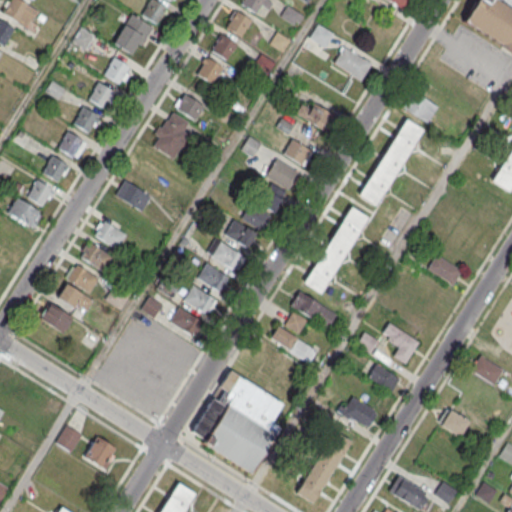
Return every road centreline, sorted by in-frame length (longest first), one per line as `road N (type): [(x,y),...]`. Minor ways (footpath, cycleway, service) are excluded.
road 1 (residential): [(438,0),(118,511)]
road 2 (residential): [(0,325),(204,0)]
road 3 (residential): [(268,511),(0,342)]
road 4 (residential): [(343,511),(511,243)]
